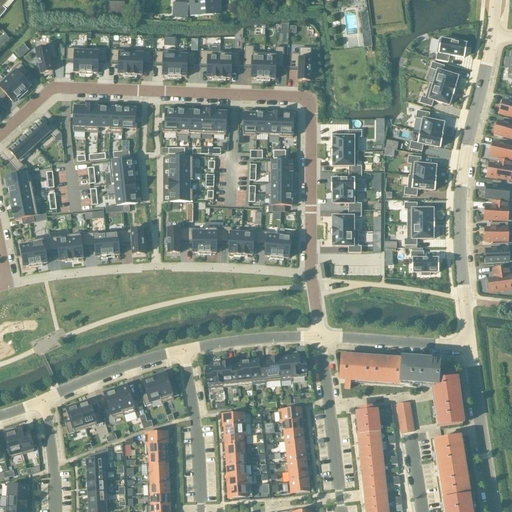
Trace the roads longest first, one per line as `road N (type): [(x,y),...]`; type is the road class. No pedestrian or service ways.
road 1 (residential): [(310,274),(303,97),(51,88),(0,135)]
road 2 (residential): [(469,346),(459,187),(490,40)]
road 3 (residential): [(6,284),(154,266),(310,274)]
road 4 (residential): [(320,336),(340,511)]
road 5 (residential): [(494,511),(469,346)]
road 6 (residential): [(183,350),(201,511)]
road 7 (residential): [(42,400),(183,350)]
road 8 (residential): [(320,336),(469,346)]
road 9 (residential): [(183,350),(320,336)]
